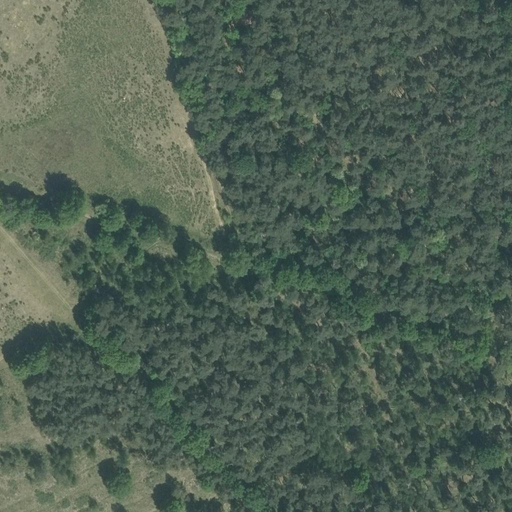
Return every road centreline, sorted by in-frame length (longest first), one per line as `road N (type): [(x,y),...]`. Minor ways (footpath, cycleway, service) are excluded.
road 1 (track): [(0,187),(428,313),(511,290)]
road 2 (track): [(0,211),(263,511)]
